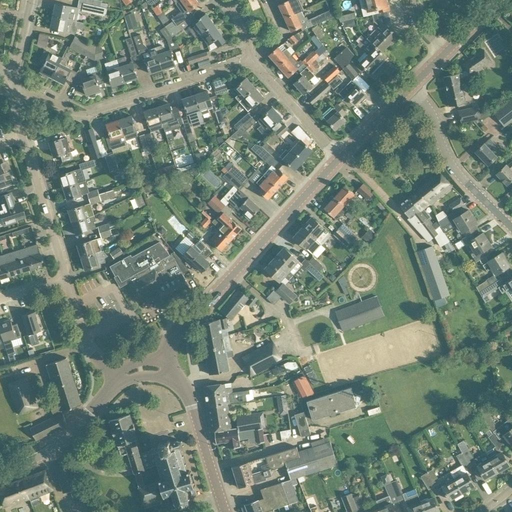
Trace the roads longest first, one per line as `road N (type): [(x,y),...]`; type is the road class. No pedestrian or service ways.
road 1 (tertiary): [(161,368),(180,328),(339,158)]
road 2 (residential): [(253,59),(96,112),(13,95)]
road 3 (residential): [(511,227),(453,166),(429,111),(409,88)]
road 4 (tertiary): [(0,471),(72,433),(119,378)]
road 5 (residential): [(66,279),(21,137)]
road 6 (unclassified): [(220,496),(188,395),(161,368)]
road 7 (residential): [(253,59),(339,158)]
